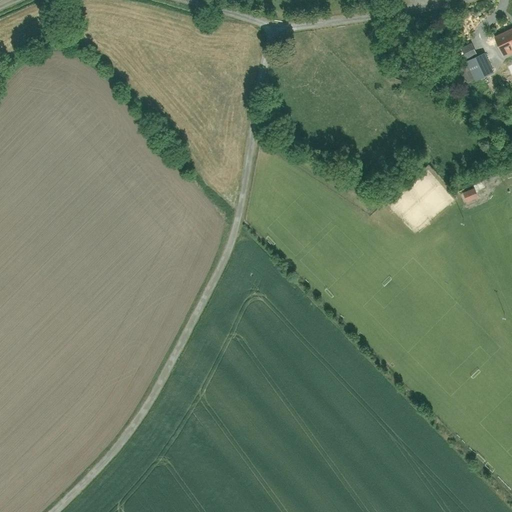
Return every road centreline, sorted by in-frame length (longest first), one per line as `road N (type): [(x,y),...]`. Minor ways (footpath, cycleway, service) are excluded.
road 1 (residential): [(55,511),(149,406),(219,269),(239,214),(277,29)]
road 2 (residential): [(424,8),(277,29)]
road 3 (track): [(250,132),(369,203)]
road 4 (residential): [(277,29),(160,0)]
